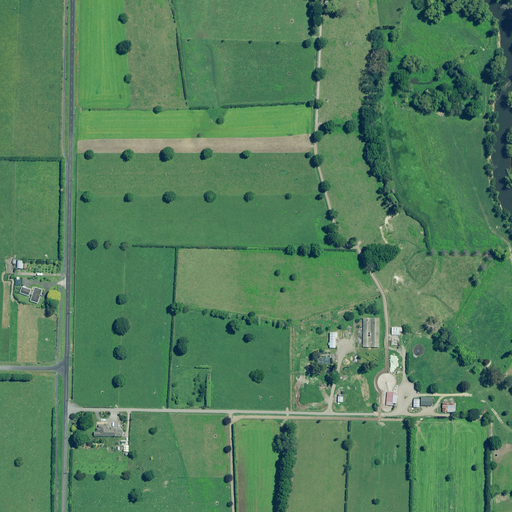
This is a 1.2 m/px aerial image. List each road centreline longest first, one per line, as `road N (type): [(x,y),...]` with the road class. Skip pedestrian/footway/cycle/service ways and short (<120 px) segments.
road 1 (track): [(317,0),(312,154),(336,244),(354,246),(381,302),(375,415)]
road 2 (unclassified): [(66,368),(72,0)]
road 3 (unclassified): [(63,511),(66,368)]
